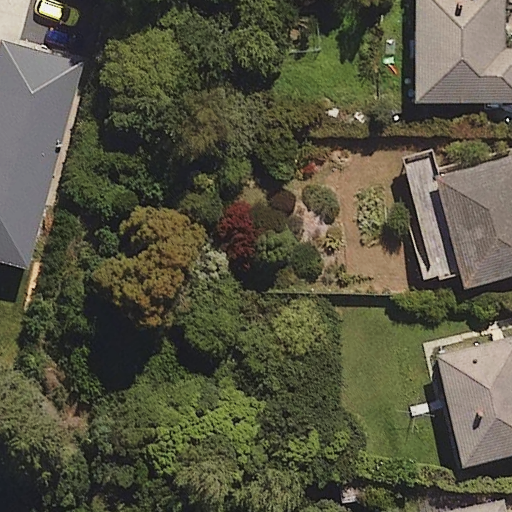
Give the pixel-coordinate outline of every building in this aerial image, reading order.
[(414,0),(413,86),(511,87),(511,42),(505,43),(505,0),(414,0)] [(83,62),(0,39),(0,248),(28,257),(83,62)] [(511,265),(511,147),(400,169),(419,273),(463,265),(465,275),(511,265)] [(511,327),(439,342),(462,453),(511,443),(511,327)] [(507,511),(503,489),(417,506),(418,511),(507,511)]
